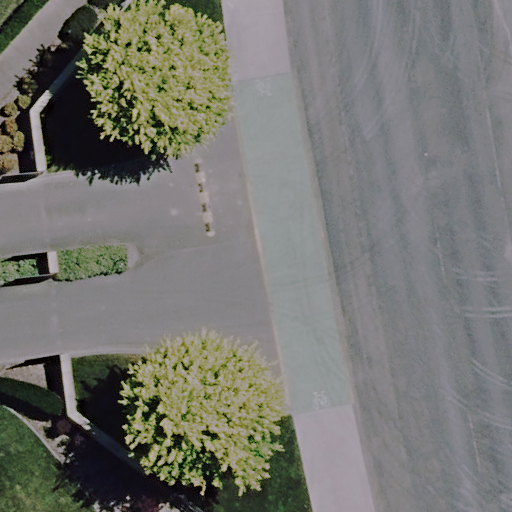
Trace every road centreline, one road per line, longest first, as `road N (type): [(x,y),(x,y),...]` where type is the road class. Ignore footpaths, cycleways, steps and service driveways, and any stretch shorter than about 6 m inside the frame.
road 1 (residential): [(453,294),(317,291),(0,330)]
road 2 (residential): [(0,218),(433,152)]
road 3 (tertiary): [(453,294),(493,511)]
road 4 (tertiary): [(411,0),(433,152)]
road 5 (tertiary): [(433,152),(453,294)]
